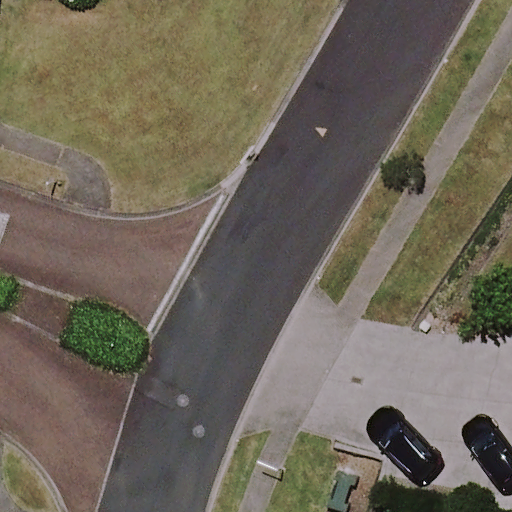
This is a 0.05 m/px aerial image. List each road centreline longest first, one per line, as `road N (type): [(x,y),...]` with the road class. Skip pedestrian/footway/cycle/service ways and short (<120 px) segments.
road 1 (residential): [(204,362),(260,246),(412,0)]
road 2 (residential): [(204,362),(0,270)]
road 3 (residential): [(164,511),(204,362)]
